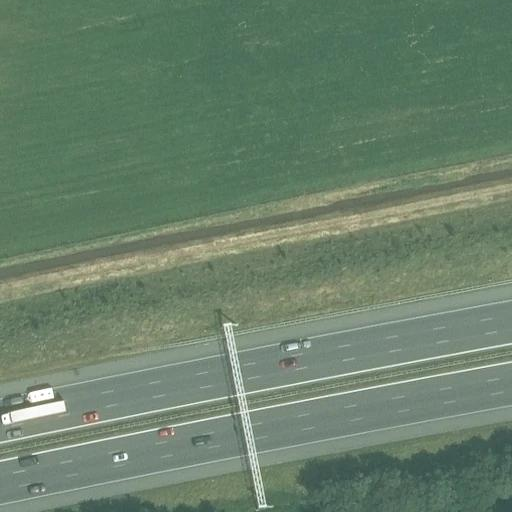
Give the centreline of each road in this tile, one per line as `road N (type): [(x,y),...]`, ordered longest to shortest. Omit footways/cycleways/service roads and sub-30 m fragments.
road 1 (motorway): [(511,322),(0,423)]
road 2 (motorway): [(0,485),(511,386)]
